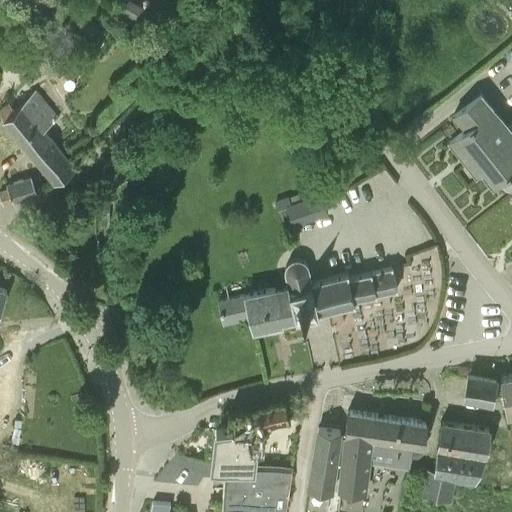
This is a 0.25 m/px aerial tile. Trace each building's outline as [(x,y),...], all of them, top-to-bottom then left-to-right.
[(144,26),(154,12),(135,0),(127,0),(120,11),(144,26)] [(57,59),(50,63),(57,76),(71,68),(61,51),(55,55),(57,59)] [(167,52),(154,63),(161,73),(175,63),(167,52)] [(37,89),(7,114),(56,181),(74,167),(45,128),(60,115),(37,89)] [(511,128),(482,90),(454,113),(466,128),(449,141),(461,156),(466,151),(480,169),(482,171),(493,186),(500,180),(503,184),(507,187),(511,187),(511,128)] [(341,196),(351,212),(400,184),(391,168),(341,196)] [(31,175),(26,177),(7,184),(9,188),(0,191),(0,195),(3,203),(37,191),(31,175)] [(290,203),(287,204),(294,225),(328,213),(321,192),(290,203)] [(287,204),(290,203),(287,194),(273,199),(276,208),(287,204)] [(289,288),(295,313),(299,312),(322,307),(354,300),(352,298),(398,287),(392,266),(350,276),(348,272),(311,280),(309,265),(305,259),(301,257),(295,257),(292,258),(289,260),(287,264),(284,267),(289,288)] [(274,286),(245,293),(254,327),(283,320),(280,317),(295,313),(289,288),(275,290),(274,286)] [(227,325),(249,320),(244,295),(222,299),(227,325)] [(509,328),(481,332),(482,341),(510,337),(509,328)] [(511,373),(501,377),(502,380),(507,414),(511,412),(511,373)] [(468,374),(464,396),(494,401),(497,379),(468,374)] [(255,445),(258,445),(264,446),(265,424),(264,423),(288,418),(284,399),(255,405),(231,412),(234,417),(216,426),(233,426),(252,426),(251,444),(255,444),(255,445)] [(348,409),(345,429),(338,488),(362,491),(366,461),(394,465),(395,457),(410,458),(412,442),(424,444),(425,439),(428,419),(388,414),(348,409)] [(441,421),(438,441),(434,467),(425,466),(419,494),(452,500),(456,476),(476,479),(486,456),(490,428),(441,421)] [(216,426),(212,456),(212,458),(255,464),(256,458),(258,445),(255,445),(255,444),(251,444),(252,426),(233,426),(216,426)] [(318,426),(313,472),(310,471),(308,489),(333,492),(340,429),(318,426)] [(224,471),(223,498),(221,511),(287,511),(288,511),(288,503),(293,464),(256,458),(255,464),(226,460),(224,471)] [(340,492),(330,494),(327,511),(341,511),(344,498),(339,498),(340,492)] [(165,511),(169,503),(158,502),(153,511),(165,511)]
